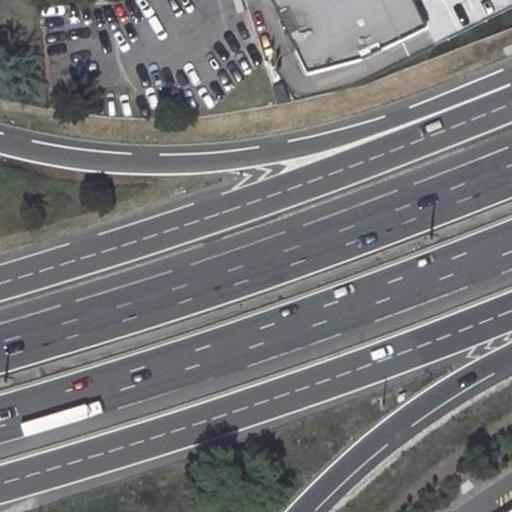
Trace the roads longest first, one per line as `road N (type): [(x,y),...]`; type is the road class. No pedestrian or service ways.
road 1 (trunk): [(511,102),(286,190),(0,280)]
road 2 (trunk): [(511,170),(207,284),(0,348)]
road 3 (trunk): [(0,417),(222,349),(511,240)]
road 4 (trunk): [(0,482),(282,395),(511,310)]
road 5 (trunk): [(511,77),(384,124),(254,156),(117,162),(0,142)]
road 6 (trunk): [(298,511),(407,415),(511,352)]
